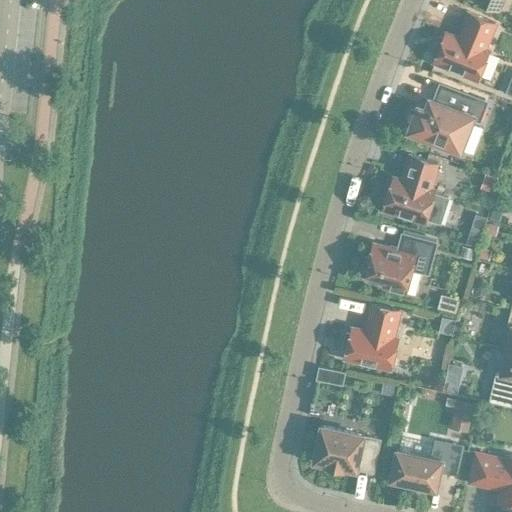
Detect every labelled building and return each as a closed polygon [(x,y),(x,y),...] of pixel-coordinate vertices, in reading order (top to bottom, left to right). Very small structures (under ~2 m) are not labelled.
[(473,0),(497,10),(501,0),(473,0)] [(495,23),(467,11),(456,36),(444,31),(442,38),(438,36),(431,54),(434,55),(432,62),(476,80),(489,50),(485,48),(495,23)] [(485,101),(439,84),(433,99),(428,97),(424,108),(416,105),(415,109),(410,110),(406,119),(409,123),(406,131),(411,132),(411,137),(424,142),(428,139),(460,151),(472,118),(478,120),(485,101)] [(391,177),(382,208),(424,222),(425,219),(439,223),(447,198),(433,193),(434,190),(430,189),(438,163),(409,154),(401,180),(391,177)] [(484,173),(479,188),(491,192),(496,177),(484,173)] [(492,206),(488,218),(498,221),(502,210),(492,206)] [(474,214),(465,244),(476,247),(486,217),(474,214)] [(497,226),(487,223),(484,233),(494,236),(497,226)] [(366,256),(362,263),(362,271),(364,271),(363,273),(385,279),(383,287),(404,292),(411,269),(426,273),(434,243),(401,234),(401,235),(403,235),(399,250),(372,242),(368,256),(366,256)] [(461,246),(458,256),(470,260),(474,249),(461,246)] [(490,250),(480,247),(477,258),(487,260),(490,250)] [(426,283),(423,295),(439,299),(442,287),(426,283)] [(345,351),(343,358),(390,369),(397,337),(393,336),(399,310),(369,303),(363,329),(350,326),(349,333),(345,332),(341,351),(345,351)] [(511,406),(511,401),(511,350),(506,349),(500,371),(495,370),(487,401),(511,406)] [(456,392),(462,367),(448,364),(442,389),(456,392)] [(396,385),(382,382),(380,393),(394,396),(396,385)] [(473,403),(456,399),(454,408),(450,428),(467,431),(473,403)] [(312,460),(326,463),(326,465),(341,469),(342,467),(355,470),(356,467),(371,471),(378,440),(362,436),(363,434),(320,425),(312,460)] [(443,446),(433,443),(431,457),(395,449),(389,479),(392,479),(392,482),(404,485),(405,482),(435,488),(439,471),(455,474),(461,445),(444,442),(443,446)] [(511,455),(506,454),(505,458),(475,452),(468,482),(491,487),(491,485),(499,486),(496,501),(503,503),(502,507),(511,509),(511,455)]
